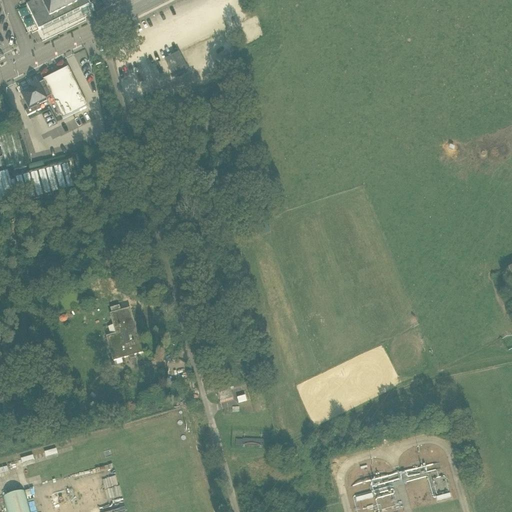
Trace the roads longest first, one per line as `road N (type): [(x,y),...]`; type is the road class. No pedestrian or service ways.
road 1 (unclassified): [(101,28),(234,511)]
road 2 (track): [(222,468),(279,453),(438,373),(511,358)]
